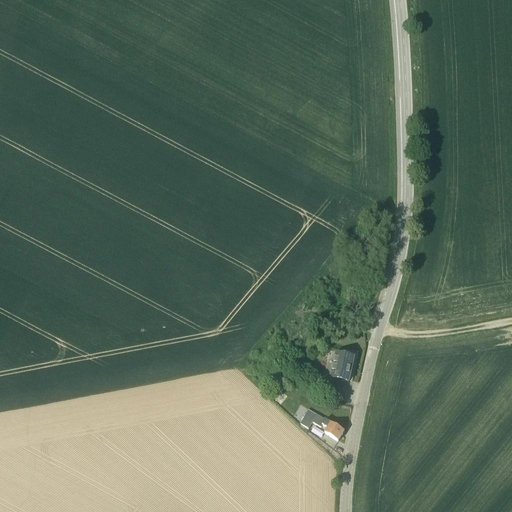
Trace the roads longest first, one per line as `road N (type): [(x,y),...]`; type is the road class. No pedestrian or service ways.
road 1 (tertiary): [(344,511),(405,222),(400,0)]
road 2 (track): [(511,321),(424,337),(378,330)]
